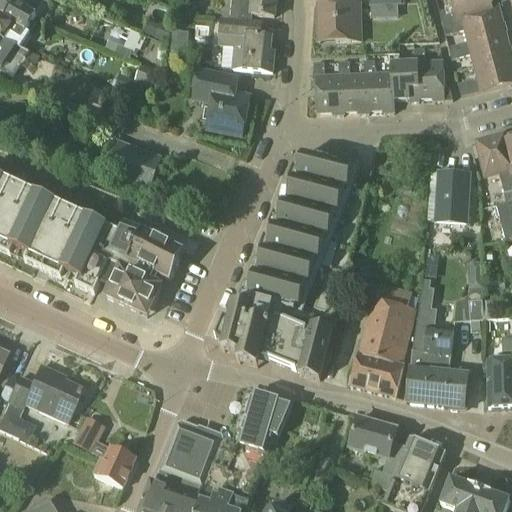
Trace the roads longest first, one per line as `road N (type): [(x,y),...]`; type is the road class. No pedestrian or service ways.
road 1 (residential): [(511,461),(406,417),(182,368)]
road 2 (residential): [(182,368),(282,138)]
road 3 (residential): [(282,138),(446,127),(511,112)]
road 4 (residential): [(182,368),(139,360),(0,295)]
road 5 (residential): [(128,511),(182,368)]
road 6 (residential): [(282,138),(293,110),(297,0)]
